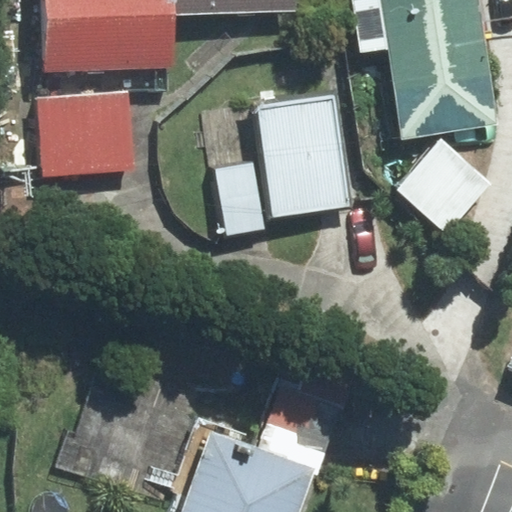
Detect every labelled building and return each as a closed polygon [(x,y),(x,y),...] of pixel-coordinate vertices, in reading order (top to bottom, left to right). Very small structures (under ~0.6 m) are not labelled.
[(25,0),(27,69),(155,66),(154,18),(283,15),(282,0),(25,0)] [(363,0),(384,138),(481,124),(461,0),(363,0)] [(114,96),(26,101),(31,176),(118,171),(114,96)] [(208,172),(217,235),(258,229),(257,218),(332,207),(316,100),(241,111),(249,166),(208,172)] [(427,141),(382,190),(430,235),(476,185),(427,141)] [(511,344),(499,374),(511,379),(511,344)] [(341,389),(278,366),(246,451),(298,470),(310,474),(341,389)] [(193,433),(164,511),(284,511),(299,471),(246,451),(193,433)]
